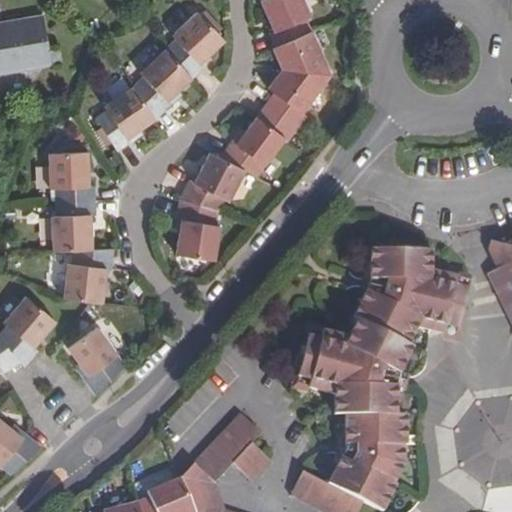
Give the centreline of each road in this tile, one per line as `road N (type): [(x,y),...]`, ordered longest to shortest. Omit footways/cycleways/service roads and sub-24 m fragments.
road 1 (residential): [(201,332),(151,279),(134,218),(154,170),(225,89),(240,49),(237,0)]
road 2 (tertiary): [(394,102),(334,185),(201,332)]
road 3 (tertiary): [(201,332),(77,465)]
